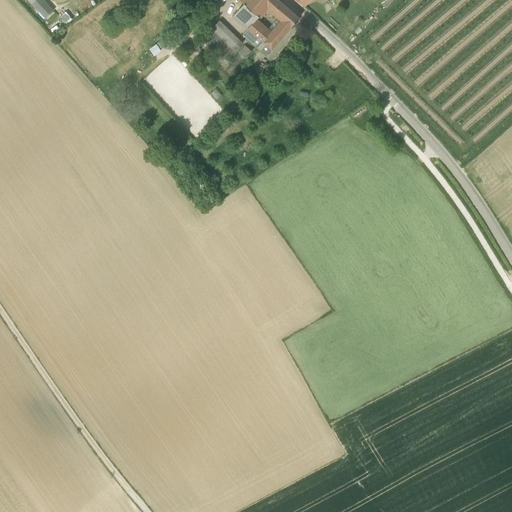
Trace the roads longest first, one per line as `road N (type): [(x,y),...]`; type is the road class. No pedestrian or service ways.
road 1 (tertiary): [(511,253),(411,120),(286,0)]
road 2 (track): [(148,511),(0,309)]
